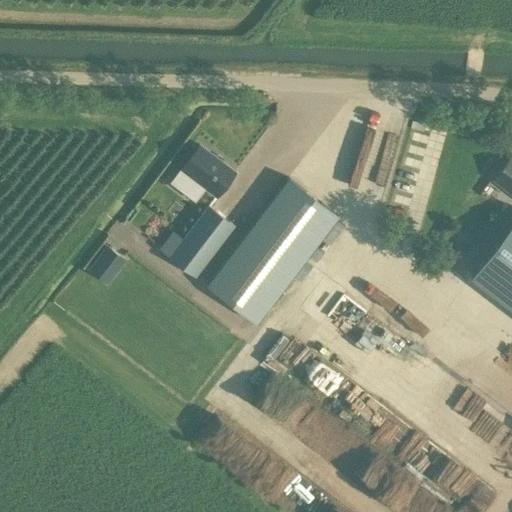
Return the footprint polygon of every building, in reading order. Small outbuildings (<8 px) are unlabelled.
[(372,159),(367,178),(389,184),(406,119),(391,115),(380,161),(372,159)] [(184,168),(173,182),(195,199),(206,185),(220,196),(240,171),(204,143),(184,168)] [(511,154),(510,153),(491,178),(511,193),(511,154)] [(292,176),(210,284),(260,322),(342,214),(292,176)] [(207,203),(181,237),(172,230),(158,248),(194,275),(234,223),(207,203)] [(511,221),(470,277),(511,308),(511,221)] [(126,257),(108,243),(91,266),(109,279),(126,257)] [(285,329),(262,360),(275,369),(256,395),(287,417),(304,394),(288,382),(296,372),(305,378),(312,368),(316,372),(326,358),(285,329)] [(391,439),(405,420),(392,410),(378,430),(391,439)]
